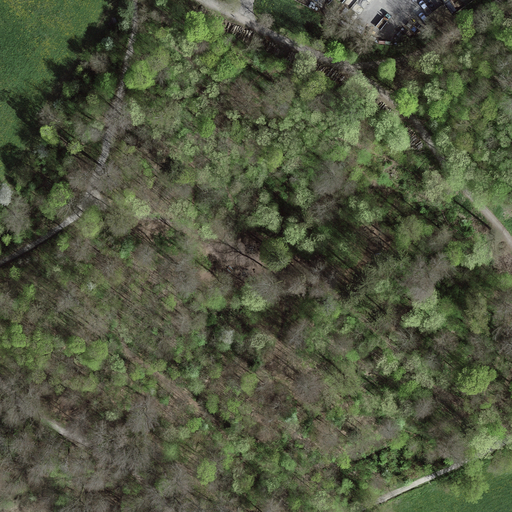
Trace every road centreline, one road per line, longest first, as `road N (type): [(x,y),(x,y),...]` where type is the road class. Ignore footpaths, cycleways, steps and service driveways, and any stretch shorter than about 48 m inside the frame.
road 1 (track): [(86,203),(183,229),(268,276),(335,294),(430,385),(459,401),(506,398)]
road 2 (track): [(200,0),(299,48),(355,64),(428,49),(500,0)]
road 3 (track): [(0,262),(86,203),(123,79),(135,0)]
road 4 (track): [(419,52),(399,75),(396,99),(511,241)]
road 5 (track): [(0,380),(34,415),(125,463),(175,511)]
road 6 (track): [(116,0),(0,186)]
road 7 (track): [(360,511),(495,449)]
